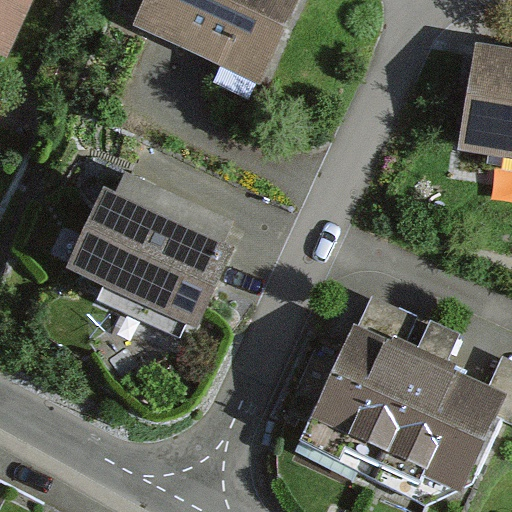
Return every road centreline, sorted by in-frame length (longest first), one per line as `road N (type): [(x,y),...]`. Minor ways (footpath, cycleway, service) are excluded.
road 1 (residential): [(201,497),(436,0)]
road 2 (residential): [(0,398),(201,497)]
